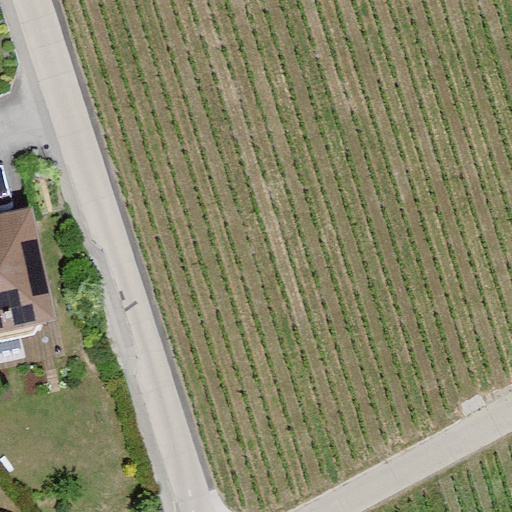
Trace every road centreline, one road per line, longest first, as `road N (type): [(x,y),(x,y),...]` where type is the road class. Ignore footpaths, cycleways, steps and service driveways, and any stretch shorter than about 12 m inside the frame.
road 1 (residential): [(60,84),(195,511)]
road 2 (residential): [(322,511),(511,410)]
